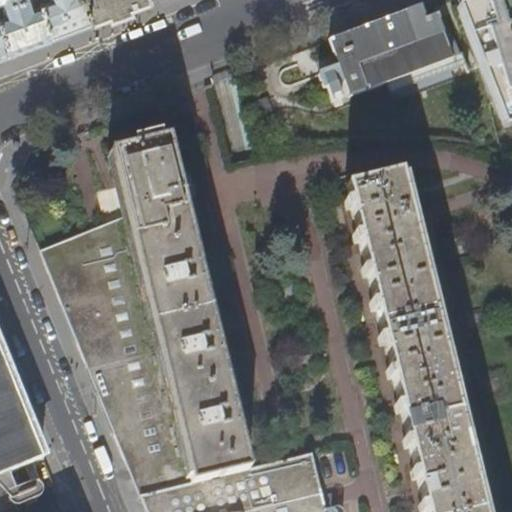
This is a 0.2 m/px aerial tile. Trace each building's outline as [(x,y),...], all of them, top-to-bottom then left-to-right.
[(0,0),(0,29),(8,55),(30,47),(49,39),(37,0),(0,0)] [(37,0),(49,39),(69,32),(89,24),(82,0),(37,0)] [(82,0),(89,24),(118,14),(149,2),(154,0),(82,0)] [(511,0),(509,0),(460,16),(481,66),(487,64),(506,124),(511,122),(511,0)] [(349,98),(452,60),(437,18),(425,22),(419,7),(415,9),(386,20),(328,42),(334,58),(338,69),(318,76),(322,90),(326,88),(332,104),(334,104),(331,97),(339,95),(341,101),(343,100),(337,84),(343,82),(349,98)] [(461,55),(460,56),(467,73),(469,73),(462,55),(461,55)] [(190,482),(248,468),(167,140),(109,153),(125,219),(190,482)] [(344,186),(422,511),(479,511),(399,175),(344,186)] [(323,511),(309,452),(248,468),(190,482),(125,219),(39,253),(57,296),(76,342),(98,396),(125,464),(143,507),(144,511),(323,511)] [(0,511),(0,477),(43,460),(0,355),(0,511)]
